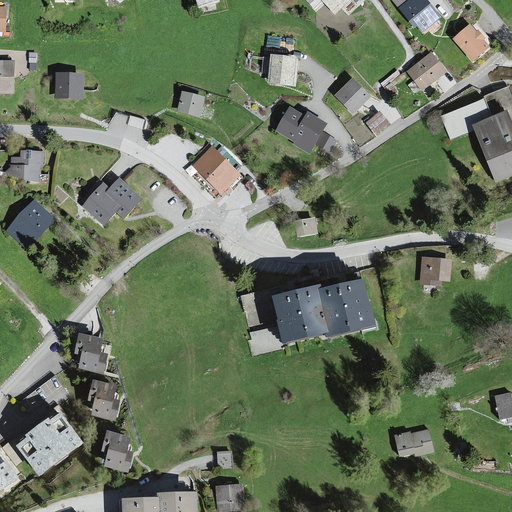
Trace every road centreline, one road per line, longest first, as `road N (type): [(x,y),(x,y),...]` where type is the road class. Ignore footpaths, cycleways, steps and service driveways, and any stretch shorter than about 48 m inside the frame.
road 1 (residential): [(511,248),(442,239),(303,257),(257,245),(226,226)]
road 2 (residential): [(0,396),(140,253),(212,214)]
road 3 (residential): [(212,214),(176,177),(121,143),(0,130)]
road 4 (residential): [(400,127),(226,226)]
road 5 (residential): [(374,0),(412,57),(378,89),(400,127)]
